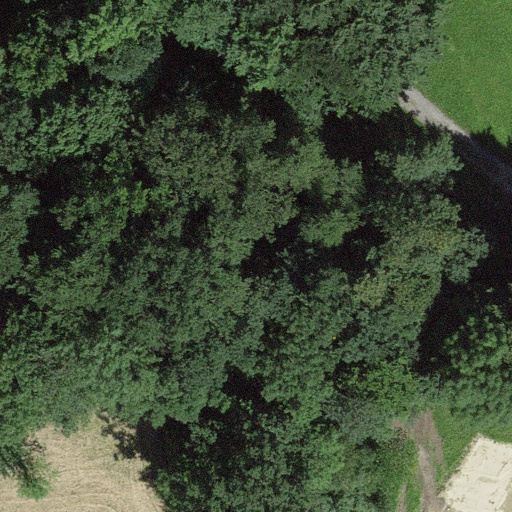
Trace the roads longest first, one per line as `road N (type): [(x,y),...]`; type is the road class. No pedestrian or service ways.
road 1 (track): [(386,79),(333,48),(253,31),(167,28),(86,41),(0,84)]
road 2 (track): [(432,397),(511,218)]
road 3 (track): [(511,168),(386,79)]
